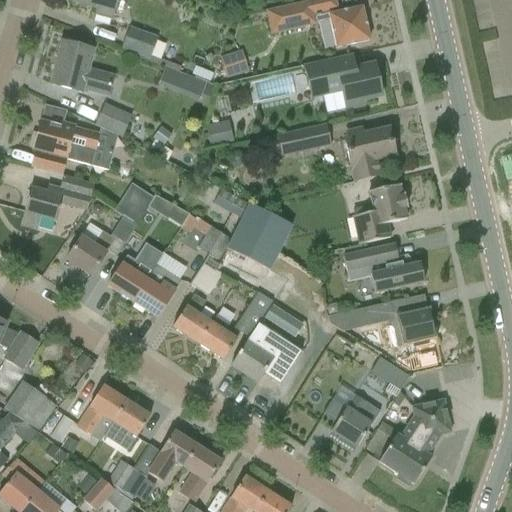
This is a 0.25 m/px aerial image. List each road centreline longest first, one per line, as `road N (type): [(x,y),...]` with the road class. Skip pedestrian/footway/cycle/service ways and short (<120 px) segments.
road 1 (residential): [(348,511),(0,284)]
road 2 (secondary): [(511,356),(470,144)]
road 3 (secondary): [(470,144),(435,4)]
